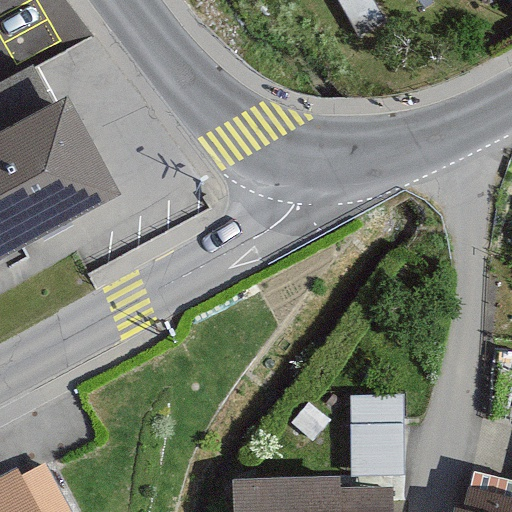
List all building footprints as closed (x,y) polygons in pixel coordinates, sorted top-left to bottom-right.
[(0,268),(123,202),(73,110),(0,149),(0,268)] [(398,480),(399,400),(349,399),(348,480),(398,480)] [(71,511),(43,460),(0,483),(0,511),(71,511)] [(511,499),(511,489),(467,477),(458,511),(511,511),(511,500),(511,499)] [(391,511),(391,496),(338,498),(337,482),(231,486),(232,511),(391,511)]
